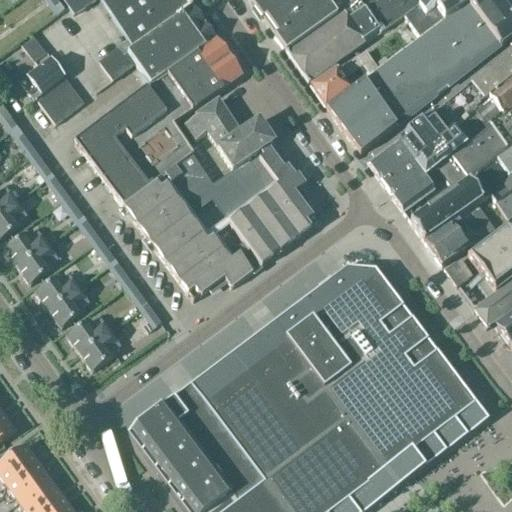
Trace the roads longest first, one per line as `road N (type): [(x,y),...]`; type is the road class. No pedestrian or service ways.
road 1 (unclassified): [(186,346),(57,166),(59,149),(136,90)]
road 2 (residential): [(219,0),(343,177),(361,218)]
road 3 (unclassified): [(511,395),(380,227),(361,218)]
road 4 (residential): [(361,218),(186,346)]
road 5 (residential): [(77,431),(0,314)]
road 6 (residential): [(77,431),(186,346)]
